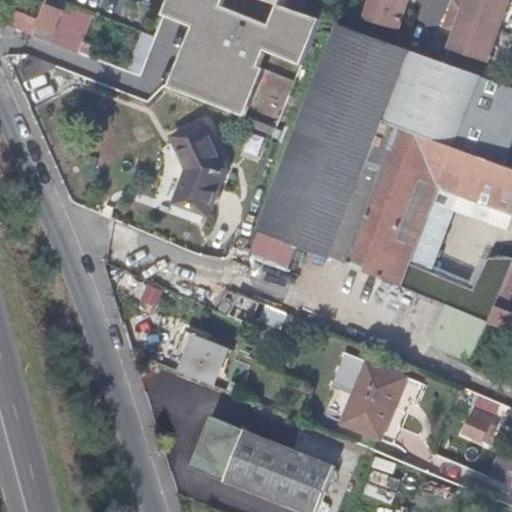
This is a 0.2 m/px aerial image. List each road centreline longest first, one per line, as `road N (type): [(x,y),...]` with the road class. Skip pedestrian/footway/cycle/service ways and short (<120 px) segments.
road 1 (residential): [(157,511),(84,288),(0,99)]
road 2 (unknown): [(511,389),(265,293),(118,251)]
road 3 (primary): [(0,387),(33,511)]
